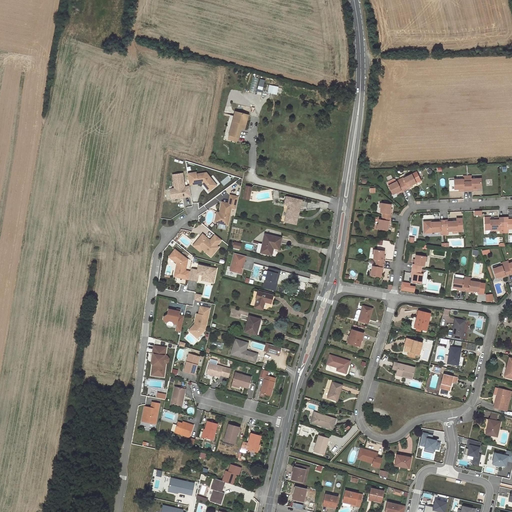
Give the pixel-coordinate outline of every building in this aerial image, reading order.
[(256,88),(261,90),(264,80),(254,77),(249,91),(255,93),(256,88)] [(267,93),(276,94),(277,86),(268,85),(267,93)] [(238,137),(241,127),(242,123),(246,124),(248,115),(235,112),(229,134),(230,135),(237,137),(238,137)] [(196,172),(187,173),(189,184),(202,182),(209,191),(216,185),(206,172),(196,174),(196,172)] [(171,199),(191,196),(189,186),(184,186),(182,173),(172,174),(174,188),(170,189),(171,199)] [(403,177),(400,179),(405,190),(409,188),(408,187),(412,185),(416,183),(412,174),(404,178),(403,177)] [(467,177),(468,191),(471,190),(471,189),(476,189),(481,189),(480,179),(471,180),(471,176),(467,177)] [(468,191),(467,177),(463,177),(463,180),(454,180),(454,190),(459,190),(464,189),(464,191),(468,191)] [(405,190),(400,179),(396,181),(397,182),(388,186),(393,194),(397,192),(401,190),(402,192),(405,190)] [(236,209),(239,197),(230,195),(228,203),(222,202),(220,213),(217,223),(227,225),(231,207),(236,209)] [(289,205),(285,221),(296,224),(301,200),(287,197),(285,204),(289,205)] [(390,221),(390,218),(391,214),(390,213),(390,209),(391,204),(382,203),(380,212),(383,213),(382,220),(379,219),(378,229),(387,230),(388,226),(388,221),(390,221)] [(504,227),(503,218),(499,218),(499,220),(494,220),(490,221),(490,218),(484,218),(485,230),(500,230),(500,227),(504,227)] [(508,218),(503,218),(504,227),(504,233),(508,233),(508,229),(511,229),(511,219),(508,220),(508,218)] [(447,220),(444,221),(444,228),(444,235),(448,235),(448,231),(457,231),(457,232),(462,231),(462,219),(457,219),(457,222),(447,222),(447,220)] [(444,221),(440,221),(440,222),(431,223),(431,222),(423,222),(424,225),(426,225),(426,233),(431,233),(431,232),(440,232),(440,235),(444,235),(444,228),(444,221)] [(221,240),(215,235),(210,240),(208,239),(208,240),(206,239),(207,238),(202,234),(195,243),(202,249),(211,256),(219,247),(217,246),(221,240)] [(261,253),(270,255),(272,246),(279,247),(281,238),(265,234),(261,253)] [(200,251),(202,249),(195,243),(193,246),(200,251)] [(270,255),(272,255),(273,248),(279,249),(279,247),(272,246),(270,255)] [(376,259),(376,263),(375,266),(372,266),(371,275),(380,277),(381,272),(381,268),(383,268),(384,260),(383,260),(383,255),(384,251),(375,249),(373,259),(376,259)] [(188,279),(190,272),(185,271),(188,260),(175,250),(169,257),(177,263),(176,269),(181,270),(179,278),(188,280),(188,279)] [(246,256),(235,253),(230,270),(241,273),(246,256)] [(413,264),(412,268),(411,273),(413,273),(412,277),(412,282),(421,283),(422,274),(420,274),(421,266),(424,266),(425,257),(416,255),(415,260),(414,264),(413,264)] [(508,276),(504,263),(500,264),(501,266),(492,269),(495,278),(500,277),(504,275),(505,277),(508,276)] [(190,272),(188,279),(197,281),(199,274),(202,275),(202,278),(207,280),(207,278),(214,280),(216,269),(198,265),(197,270),(191,268),(190,272)] [(308,283),(310,274),(282,266),(280,272),(283,273),(282,277),(308,283)] [(280,270),(269,267),(268,272),(265,272),(264,272),(262,278),(263,279),(266,280),(264,288),(274,291),(276,283),(275,283),(276,278),(278,279),(280,270)] [(464,277),(463,280),(454,278),(452,288),(457,288),(461,289),(461,291),(469,292),(469,290),(474,291),(478,292),(480,283),(470,281),(471,278),(464,277)] [(402,283),(400,290),(414,292),(415,287),(409,286),(409,284),(402,283)] [(272,295),(258,291),(256,299),(257,300),(255,307),(262,309),(264,302),(271,303),(273,295),(272,295)] [(209,308),(200,306),(198,314),(197,314),(195,324),(196,324),(196,326),(190,332),(197,338),(205,329),(209,308)] [(363,306),(358,320),(367,323),(372,309),(363,306)] [(181,332),(184,317),(179,316),(180,312),(176,311),(168,309),(167,315),(163,317),(163,320),(164,322),(167,322),(169,321),(172,322),(173,324),(177,325),(176,331),(181,332)] [(415,327),(417,328),(421,329),(426,330),(430,314),(419,311),(417,316),(418,316),(415,327)] [(249,316),(245,332),(255,334),(258,324),(259,324),(260,319),(249,316)] [(455,319),(452,336),(462,338),(465,320),(455,319)] [(352,329),(347,343),(359,347),(363,333),(352,329)] [(410,347),(408,355),(414,357),(415,354),(419,354),(422,343),(406,338),(405,345),(410,347)] [(248,343),(236,340),(232,354),(256,361),(258,354),(246,351),(248,343)] [(281,346),(269,343),(267,351),(279,354),(281,346)] [(166,347),(154,345),(153,353),(154,354),(153,363),(151,374),(164,376),(165,366),(163,365),(164,355),(165,355),(166,347)] [(450,347),(448,363),(458,365),(461,348),(450,347)] [(200,357),(190,354),(188,362),(187,362),(184,371),(194,374),(200,357)] [(330,355),(327,364),(338,367),(337,370),(346,373),(350,361),(330,355)] [(209,363),(206,373),(219,377),(220,375),(224,376),(226,368),(209,363)] [(397,370),(396,373),(405,375),(404,376),(412,378),(414,368),(394,363),(393,368),(397,370)] [(235,373),(232,383),(239,385),(248,388),(251,377),(235,373)] [(457,377),(444,374),(440,388),(449,390),(451,381),(456,382),(457,377)] [(264,379),(261,392),(270,395),(274,382),(275,378),(266,376),(265,379),(264,379)] [(332,382),(330,390),(331,390),(328,398),(337,401),(342,385),(332,382)] [(175,387),(171,404),(179,406),(181,400),(182,400),(185,389),(175,387)] [(506,410),(508,404),(505,404),(508,391),(496,388),(494,394),(497,395),(494,407),(506,410)] [(159,404),(152,402),(151,408),(151,410),(149,410),(149,407),(145,407),(142,421),(155,424),(159,404)] [(313,414),(311,422),(332,429),(335,419),(326,416),(326,418),(313,414)] [(489,420),(486,434),(497,436),(500,422),(489,420)] [(207,421),(205,429),(203,437),(212,439),(217,424),(207,421)] [(177,422),(174,432),(189,437),(193,426),(185,423),(185,425),(182,424),(177,422)] [(234,443),(237,434),(235,434),(237,427),(229,424),(224,441),(234,443)] [(243,442),(241,447),(246,449),(256,452),(258,445),(261,436),(251,433),(248,443),(243,442)] [(436,441),(432,440),(433,435),(422,433),(420,445),(425,446),(424,449),(429,450),(430,446),(434,447),(434,449),(438,450),(440,443),(436,442),(436,441)] [(319,436),(316,443),(318,444),(316,452),(323,454),(328,439),(319,436)] [(469,449),(466,448),(464,454),(474,456),(472,463),(478,464),(480,455),(478,454),(480,443),(469,439),(467,446),(469,446),(469,449)] [(378,453),(363,449),(360,459),(373,463),(372,465),(379,467),(381,458),(377,457),(378,453)] [(511,451),(507,450),(506,455),(495,453),(492,463),(506,466),(507,461),(511,461),(511,451)] [(397,455),(395,465),(408,468),(411,456),(404,455),(397,454),(397,455)] [(226,471),(222,481),(227,483),(232,484),(235,474),(238,475),(240,467),(231,464),(228,472),(226,471)] [(296,464),(295,467),(305,470),(302,482),(297,480),(296,482),(305,484),(309,468),(296,464)] [(291,479),(297,480),(302,482),(305,470),(295,467),(294,467),(291,479)] [(191,496),(194,483),(169,477),(167,491),(191,496)] [(214,490),(210,501),(220,504),(227,483),(222,481),(214,479),(211,489),(214,490)] [(295,487),(292,499),(303,501),(306,489),(295,487)] [(371,489),(369,499),(381,502),(383,491),(371,489)] [(345,491),(343,501),(351,503),(350,505),(359,507),(362,494),(345,491)] [(325,494),(323,505),(335,508),(337,497),(325,494)] [(435,500),(434,507),(425,505),(423,511),(444,511),(446,502),(435,500)] [(387,502),(384,511),(403,511),(405,507),(387,502)]
